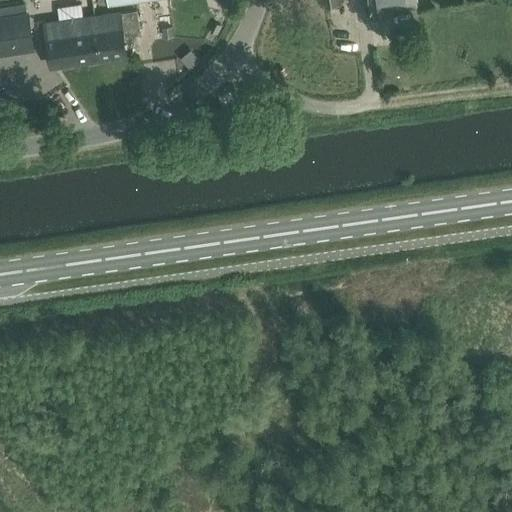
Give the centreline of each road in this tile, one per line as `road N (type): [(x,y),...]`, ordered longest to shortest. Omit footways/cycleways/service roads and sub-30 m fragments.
road 1 (primary): [(0,279),(511,207)]
road 2 (unclassified): [(0,151),(119,134),(167,111),(228,64),(256,0)]
road 3 (track): [(228,64),(296,106),(327,110),(511,86)]
